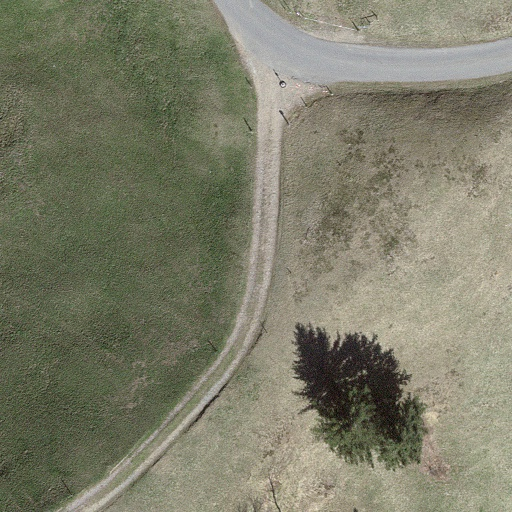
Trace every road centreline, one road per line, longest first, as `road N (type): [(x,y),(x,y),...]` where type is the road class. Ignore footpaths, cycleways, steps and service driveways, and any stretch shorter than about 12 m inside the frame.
road 1 (track): [(292,58),(246,327),(214,388),(79,511)]
road 2 (unclassified): [(242,0),(292,58),(376,68),(511,54)]
